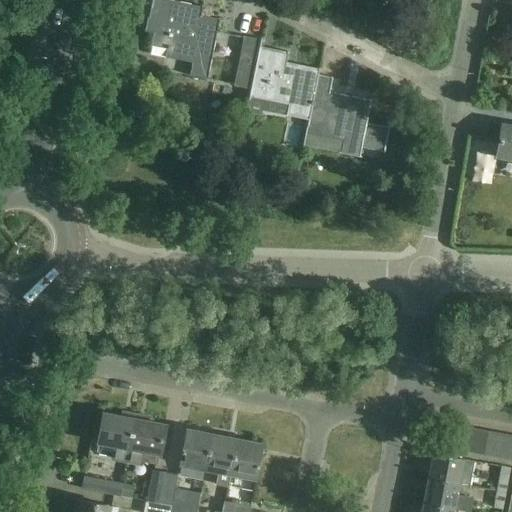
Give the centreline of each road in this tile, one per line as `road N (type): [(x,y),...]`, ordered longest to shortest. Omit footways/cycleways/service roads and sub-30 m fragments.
road 1 (residential): [(38,511),(62,384),(83,365),(324,409)]
road 2 (residential): [(455,98),(272,0)]
road 3 (tertiary): [(28,198),(66,0)]
road 4 (residential): [(237,268),(425,273)]
road 5 (residential): [(425,273),(455,98)]
road 6 (unclassified): [(80,258),(237,268)]
road 7 (residential): [(407,408),(425,273)]
